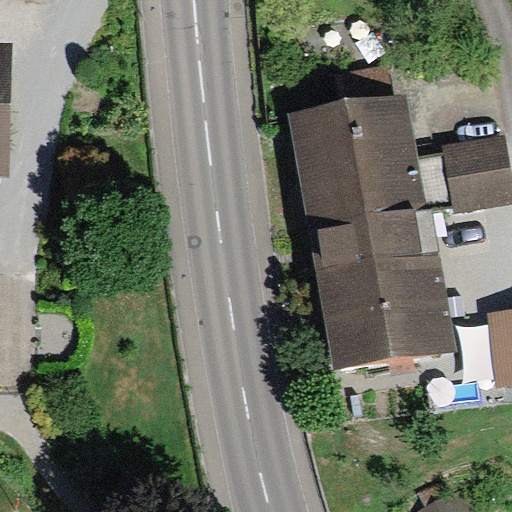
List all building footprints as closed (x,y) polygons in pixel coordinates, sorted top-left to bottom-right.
[(0,41),(0,176),(10,176),(11,42),(0,41)] [(331,379),(451,357),(404,104),(285,126),(331,379)] [(511,193),(502,142),(442,153),(455,218),(511,206),(511,193)] [(511,316),(489,319),(498,392),(511,390),(511,316)] [(478,511),(468,489),(417,511),(478,511)]
